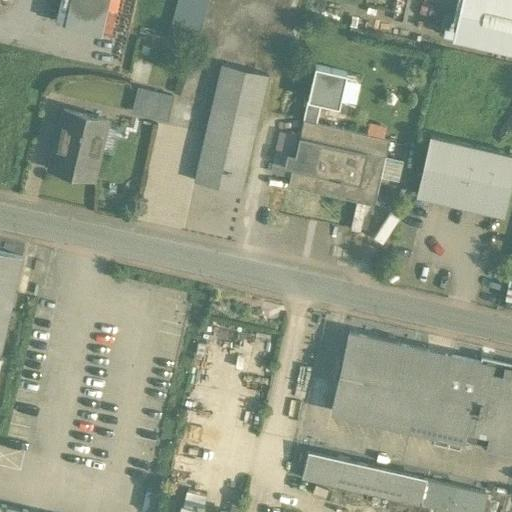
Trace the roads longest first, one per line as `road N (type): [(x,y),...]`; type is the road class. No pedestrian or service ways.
road 1 (unclassified): [(511,332),(0,216)]
road 2 (unknown): [(38,492),(61,499),(121,487),(177,311),(83,292)]
